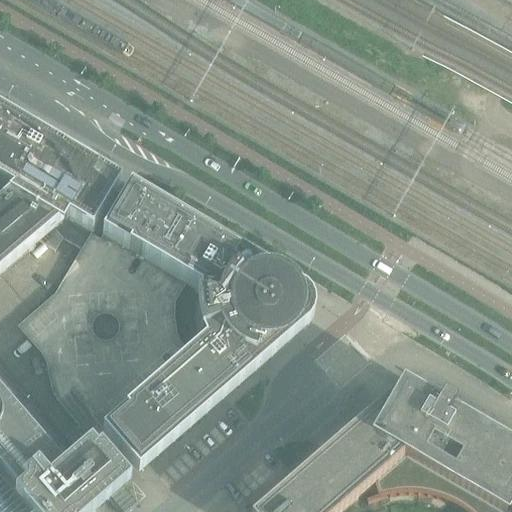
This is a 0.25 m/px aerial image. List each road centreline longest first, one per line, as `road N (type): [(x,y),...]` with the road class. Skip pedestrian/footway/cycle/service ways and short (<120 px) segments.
road 1 (secondary): [(511,345),(0,41)]
road 2 (secondary): [(0,76),(511,379)]
road 3 (unclassified): [(171,511),(308,392)]
